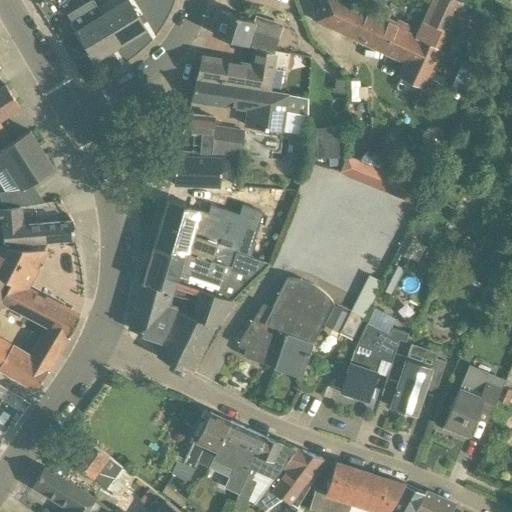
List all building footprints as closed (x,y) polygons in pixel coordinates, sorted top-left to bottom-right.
[(127,0),(102,16),(119,45),(145,29),(127,0)] [(340,0),(324,0),(318,20),(352,37),(362,9),(340,0)] [(474,6),(463,1),(460,0),(432,0),(415,37),(453,53),(474,6)] [(119,45),(102,16),(92,1),(67,16),(94,60),(119,45)] [(406,32),(362,9),(352,37),(396,58),(406,32)] [(277,40),(250,31),(253,21),(220,11),(213,34),(252,47),(273,53),(274,50),(275,51),(277,42),(277,40)] [(511,26),(508,24),(502,37),(508,40),(511,30),(511,26)] [(392,90),(417,102),(413,108),(431,116),(458,55),(453,53),(415,37),(406,32),(396,58),(402,61),(396,75),(398,76),(392,90)] [(274,50),(273,53),(252,47),(250,62),(201,54),(195,80),(289,95),(289,93),(271,91),(274,70),(286,71),(289,54),(275,51),(274,50)] [(474,102),(451,148),(473,159),(491,123),(489,121),(494,111),(491,109),(493,103),(485,99),(490,85),(487,84),(488,81),(479,77),(469,100),(474,102)] [(307,99),(289,95),(195,80),(191,99),(251,109),(249,126),(282,131),(285,112),(307,116),(307,99)] [(0,145),(10,141),(0,125),(0,119),(20,108),(5,85),(0,88),(0,145)] [(187,115),(182,132),(195,134),(193,146),(199,146),(199,153),(220,154),(240,154),(243,130),(215,125),(215,119),(187,115)] [(0,170),(6,167),(21,190),(31,184),(54,170),(29,131),(11,143),(10,141),(0,145),(0,170)] [(338,136),(316,137),(317,159),(338,158),(338,136)] [(385,155),(380,169),(349,156),(343,171),(421,203),(435,168),(409,157),(406,164),(385,155)] [(175,165),(174,177),(174,185),(182,186),(191,186),(220,187),(221,159),(177,157),(175,157),(175,165)] [(251,255),(255,239),(253,239),(262,208),(241,202),(238,213),(211,204),(208,212),(166,200),(153,247),(182,255),(183,252),(232,267),(236,252),(236,250),(251,255)] [(0,244),(23,244),(75,239),(72,221),(22,226),(20,206),(1,209),(0,209),(0,244)] [(407,258),(415,242),(405,236),(397,253),(404,256),(407,258)] [(1,301),(49,327),(67,337),(79,318),(78,317),(78,318),(23,289),(42,252),(44,249),(0,247),(0,277),(10,283),(1,301)] [(142,284),(143,284),(169,291),(172,292),(176,282),(232,300),(270,263),(236,252),(232,267),(183,252),(182,255),(153,247),(142,284)] [(494,249),(492,254),(503,259),(505,254),(494,249)] [(457,251),(450,263),(468,274),(475,262),(457,251)] [(398,267),(391,264),(379,289),(390,294),(402,269),(398,267)] [(363,317),(381,281),(369,275),(351,311),(363,317)] [(0,301),(1,301),(10,283),(0,277),(0,301)] [(285,333),(313,343),(314,339),(332,302),(327,296),(320,289),(309,283),(300,280),(294,279),(287,279),(271,308),(262,304),(241,338),(238,346),(250,351),(248,358),(246,357),(245,358),(274,368),(285,333)] [(169,294),(199,302),(194,318),(213,325),(215,325),(232,300),(176,282),(172,292),(169,291),(169,294)] [(143,284),(140,297),(139,297),(130,329),(162,340),(175,314),(164,310),(169,294),(169,291),(143,284)] [(337,331),(347,310),(334,303),(324,325),(337,331)] [(363,317),(351,311),(340,334),(352,339),(363,317)] [(194,318),(178,312),(156,356),(190,374),(213,325),(194,318)] [(389,334),(367,323),(354,350),(341,391),(368,400),(376,374),(386,377),(394,356),(399,340),(406,342),(409,333),(392,328),(389,334)] [(49,327),(29,360),(46,370),(47,370),(67,337),(49,327)] [(285,333),(274,368),(301,377),(313,343),(285,333)] [(29,360),(0,342),(0,368),(36,389),(47,370),(46,370),(29,360)] [(430,367),(406,359),(394,356),(386,377),(384,393),(394,395),(390,407),(415,416),(424,388),(435,392),(445,361),(433,357),(430,367)] [(490,415),(502,385),(505,379),(469,365),(459,388),(443,426),(468,436),(478,410),(490,415)] [(506,404),(511,391),(503,387),(498,401),(506,404)] [(182,464),(194,469),(196,465),(208,470),(213,458),(221,439),(230,421),(209,412),(196,440),(194,439),(182,464)] [(226,479),(227,479),(223,488),(240,495),(264,437),(230,421),(221,439),(213,458),(232,467),(226,479)] [(273,479),(282,467),(296,449),(264,437),(240,495),(232,511),(243,511),(249,499),(257,482),(250,479),(254,471),(273,479)] [(106,488),(122,467),(88,441),(72,462),(106,488)] [(311,474),(322,459),(296,449),(282,467),(287,469),(271,490),(289,504),(311,474)] [(342,511),(347,511),(351,502),(362,471),(335,463),(325,494),(314,490),(308,509),(318,511),(320,511),(323,506),(342,511)] [(44,467),(33,485),(68,506),(64,511),(90,511),(87,510),(95,498),(44,467)] [(387,511),(403,484),(362,471),(351,502),(371,508),(369,511),(387,511)] [(387,511),(421,511),(430,496),(403,484),(387,511)] [(162,492),(182,507),(187,500),(167,485),(162,492)] [(146,505),(155,511),(179,511),(164,500),(155,492),(146,505)]
